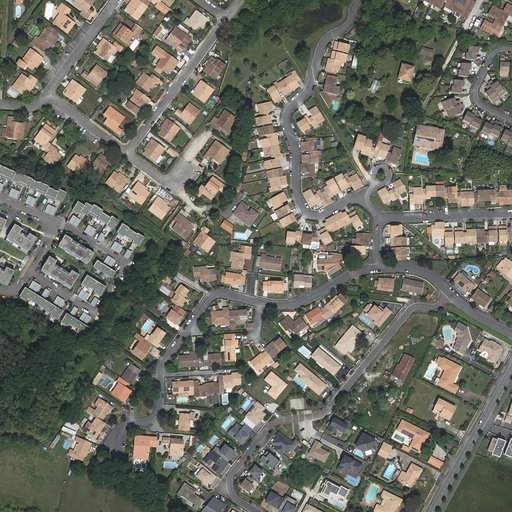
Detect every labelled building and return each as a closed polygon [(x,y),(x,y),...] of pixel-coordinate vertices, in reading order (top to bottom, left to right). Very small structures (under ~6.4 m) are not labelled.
[(88,9),(94,0),(75,0),(73,3),(83,10),(89,15),(92,12),(88,9)] [(138,19),(146,7),(137,0),(132,0),(125,10),(138,19)] [(153,0),(158,3),(155,7),(161,11),(166,14),(167,15),(171,10),(160,1),(160,0),(153,0)] [(470,17),(478,2),(474,0),(469,0),(467,5),(461,1),(461,0),(450,0),(448,6),(470,17)] [(56,24),(68,33),(75,23),(66,16),(69,13),(72,10),(62,3),(57,10),(61,13),(58,16),(60,17),(56,24)] [(506,12),(495,6),(491,14),(500,19),(498,22),(505,25),(511,14),(506,12)] [(80,14),(87,19),(89,15),(83,10),(80,14)] [(157,16),(162,20),(166,14),(161,11),(157,16)] [(204,26),(206,24),(208,20),(196,11),(187,23),(198,31),(201,27),(202,25),(204,26)] [(496,25),(487,20),(483,28),(499,36),(505,25),(498,22),(496,25)] [(137,36),(142,29),(136,24),(131,31),(121,24),(113,33),(130,45),(132,42),(130,40),(134,35),(137,36)] [(59,33),(49,25),(46,29),(57,37),(59,33)] [(172,45),(181,51),(183,48),(179,44),(181,41),(187,45),(192,39),(186,35),(176,27),(168,39),(174,43),(172,45)] [(34,45),(45,53),(54,40),(56,42),(58,38),(57,37),(46,29),(34,45)] [(103,43),(99,49),(96,52),(111,63),(116,57),(112,54),(116,49),(120,52),(123,48),(115,42),(112,45),(103,39),(101,42),(103,43)] [(348,46),(335,43),(333,51),(347,54),(348,46)] [(476,60),(476,54),(478,54),(479,47),(469,46),(469,53),(467,53),(466,59),(476,60)] [(433,50),(422,47),(420,53),(432,56),(433,50)] [(39,60),(41,62),(43,59),(31,49),(22,61),(20,60),(16,64),(23,69),(26,65),(32,69),(39,60)] [(330,60),(341,62),(344,63),(346,55),(332,52),(330,60)] [(178,62),(166,53),(157,65),(168,73),(174,64),(176,65),(178,62)] [(352,67),(359,69),(362,55),(355,53),(352,67)] [(225,66),(218,60),(217,61),(211,57),(209,61),(211,62),(207,67),(204,71),(215,79),(225,66)] [(338,71),(341,62),(330,60),(328,59),(325,72),(326,73),(335,75),(336,70),(338,71)] [(508,74),(509,63),(505,63),(505,59),(501,59),(500,74),(508,74)] [(469,77),(469,70),(471,70),(472,64),(462,63),(461,70),(460,70),(459,76),(469,77)] [(399,78),(410,81),(414,67),(403,64),(399,78)] [(97,65),(90,75),(85,71),(82,75),(97,86),(107,72),(97,65)] [(292,75),(283,79),(290,91),(298,86),(297,83),(299,82),(294,72),(291,73),(292,75)] [(148,90),(150,87),(154,81),(156,83),(158,79),(152,75),(150,78),(144,73),(137,82),(148,90)] [(334,79),(335,75),(326,73),(325,77),(327,77),(326,81),(325,85),(334,88),(336,79),(334,79)] [(24,95),(28,89),(30,90),(38,80),(31,75),(28,79),(22,74),(13,87),(24,95)] [(290,91),(283,79),(275,84),(275,82),(272,84),(272,86),(277,94),(281,92),(282,95),(290,91)] [(72,85),(68,90),(65,94),(76,102),(85,90),(73,80),(70,84),(72,85)] [(374,80),(370,88),(377,91),(381,82),(374,80)] [(201,81),(198,84),(200,85),(193,94),(204,102),(213,90),(201,81)] [(506,92),(497,82),(494,84),(492,81),(488,83),(489,85),(486,87),(489,90),(485,93),(493,104),(500,99),(499,98),(506,92)] [(338,88),(334,88),(325,85),(323,94),(336,97),(338,88)] [(280,99),(277,94),(272,86),(266,89),(273,103),(280,99)] [(137,89),(134,93),(135,94),(126,106),(137,114),(143,106),(145,107),(150,99),(137,89)] [(461,112),(460,108),(464,107),(463,103),(461,104),(459,100),(456,101),(454,97),(441,101),(444,109),(446,109),(448,117),(461,112)] [(259,113),(266,111),(271,110),(269,101),(257,104),(259,113)] [(198,110),(190,104),(182,113),(178,110),(175,113),(190,124),(195,117),(193,116),(198,110)] [(117,127),(124,117),(110,107),(104,115),(108,118),(106,121),(112,126),(111,128),(119,134),(122,130),(117,127)] [(308,120),(310,123),(314,129),(317,127),(316,125),(323,121),(315,108),(308,112),(310,115),(311,118),(308,120)] [(477,130),(482,120),(478,119),(479,115),(476,113),(476,111),(473,109),(471,113),(467,111),(462,121),(470,125),(469,127),(477,130)] [(238,120),(225,110),(213,127),(216,129),(219,125),(229,132),(238,120)] [(267,114),(258,116),(255,117),(257,125),(270,122),(269,114),(267,114)] [(307,125),(310,123),(308,120),(307,117),(305,114),(302,116),(303,118),(299,120),(295,123),(300,132),(308,127),(307,125)] [(13,117),(9,117),(7,129),(6,137),(22,139),(23,131),(28,132),(28,130),(24,130),(24,125),(16,124),(17,122),(13,122),(13,117)] [(167,119),(164,122),(166,124),(159,133),(170,141),(180,129),(167,119)] [(497,138),(501,128),(497,126),(499,122),(495,120),(494,122),(491,120),(489,124),(485,122),(480,132),(488,136),(489,134),(497,138)] [(417,125),(415,136),(420,138),(420,143),(434,146),(434,149),(441,150),(445,127),(437,126),(437,129),(424,127),(424,123),(418,122),(417,125)] [(42,148),(46,150),(50,144),(47,142),(55,131),(46,124),(40,132),(41,134),(36,140),(44,146),(42,148)] [(265,134),(273,133),(271,124),(257,127),(259,135),(265,134)] [(511,147),(511,128),(510,128),(509,131),(505,129),(500,139),(508,143),(507,145),(511,147)] [(273,136),(265,138),(260,139),(262,148),(275,145),(273,136)] [(299,150),(307,149),(312,149),(311,140),(314,140),(313,136),(303,136),(303,140),(299,140),(299,150)] [(360,152),(364,139),(356,136),(352,149),(360,152)] [(420,138),(415,136),(413,145),(434,149),(434,146),(420,143),(420,138)] [(144,153),(158,163),(163,157),(160,155),(165,149),(152,139),(149,142),(151,144),(144,153)] [(373,142),(364,139),(360,152),(360,154),(368,157),(368,159),(372,160),(374,152),(375,150),(371,149),(373,142)] [(210,156),(220,163),(229,151),(216,141),(204,157),(207,160),(210,156)] [(377,143),(375,150),(374,152),(379,153),(378,157),(387,159),(388,154),(390,147),(381,144),(382,142),(378,141),(377,143)] [(53,166),(61,155),(58,152),(53,148),(54,147),(50,144),(46,150),(49,153),(44,159),(53,166)] [(277,154),(275,145),(262,148),(264,157),(271,155),(277,154)] [(312,149),(307,149),(307,153),(301,153),(302,163),(312,162),(316,162),(316,152),(318,152),(318,148),(312,149)] [(390,162),(394,163),(401,150),(394,148),(392,155),(388,154),(387,159),(385,164),(389,165),(390,162)] [(401,150),(394,163),(398,165),(402,151),(401,150)] [(239,159),(247,161),(248,154),(238,152),(238,156),(240,156),(239,159)] [(93,165),(90,162),(85,169),(88,171),(90,169),(97,175),(101,168),(103,170),(110,161),(101,154),(93,165)] [(82,166),(85,169),(90,162),(81,156),(80,158),(76,155),(73,159),(75,160),(69,167),(77,173),(82,166)] [(278,158),(271,160),(265,161),(266,168),(280,165),(278,158)] [(312,171),(312,162),(302,163),(300,163),(300,172),(305,171),(307,171),(307,176),(315,175),(315,171),(312,171)] [(0,176),(12,182),(12,181),(44,195),(44,196),(54,201),(55,200),(62,203),(66,193),(58,190),(57,192),(48,188),(49,187),(38,182),(38,183),(32,180),(32,179),(22,175),(0,165),(0,176)] [(270,178),(282,175),(280,168),(267,171),(268,178),(270,178)] [(128,179),(125,177),(124,178),(114,172),(106,183),(119,192),(128,179)] [(348,186),(343,177),(341,173),(334,177),(341,190),(348,186)] [(348,179),(352,186),(354,190),(362,185),(356,174),(348,179)] [(283,175),(282,175),(270,178),(272,188),(279,186),(286,185),(283,175)] [(346,175),(343,177),(348,186),(349,188),(352,186),(348,179),(346,175)] [(214,190),(216,192),(218,188),(222,191),(225,187),(222,184),(213,177),(204,188),(201,186),(197,192),(201,194),(202,192),(209,197),(214,190)] [(327,185),(332,195),(339,191),(332,178),(325,182),(327,185)] [(396,189),(392,191),(396,199),(400,197),(398,195),(406,190),(400,179),(392,183),(394,187),(396,189)] [(141,204),(149,193),(146,190),(140,186),(142,184),(138,182),(129,195),(141,204)] [(323,187),(325,191),(329,198),(333,196),(332,195),(327,185),(323,187)] [(442,186),(433,187),(434,196),(439,196),(443,196),(443,198),(447,198),(446,188),(442,188),(442,186)] [(446,187),(446,188),(447,198),(447,203),(455,202),(455,193),(455,186),(446,187)] [(378,191),(384,202),(392,198),(393,200),(396,199),(392,191),(389,193),(388,191),(386,187),(378,191)] [(424,189),(421,189),(421,199),(424,199),(424,196),(428,196),(434,196),(433,187),(424,187),(424,189)] [(19,192),(11,188),(8,196),(16,200),(19,192)] [(412,194),(413,204),(422,204),(421,199),(421,189),(421,188),(412,188),(412,194)] [(322,202),(318,195),(316,192),(313,194),(310,189),(303,194),(310,207),(318,203),(318,204),(322,202)] [(502,190),(502,202),(502,203),(511,203),(511,190),(502,190)] [(244,194),(241,192),(240,191),(235,198),(239,201),(244,194)] [(271,198),(276,206),(272,208),(273,211),(274,211),(283,205),(282,202),(287,199),(283,191),(271,198)] [(325,191),(318,195),(322,202),(324,206),(332,202),(329,198),(325,191)] [(477,201),(481,201),(486,200),(485,191),(476,191),(476,194),(473,194),(473,203),(477,203),(477,201)] [(494,191),(485,191),(486,200),(490,200),(494,200),(494,202),(499,202),(498,193),(494,193),(494,191)] [(469,203),(468,192),(459,193),(460,203),(460,205),(469,205),(469,203)] [(36,199),(28,196),(24,203),(33,207),(36,199)] [(170,208),(166,205),(161,201),(162,199),(159,197),(149,210),(162,219),(170,208)] [(84,206),(77,202),(72,211),(78,215),(80,212),(87,216),(88,213),(106,225),(105,226),(112,230),(118,221),(111,217),(110,218),(101,213),(102,211),(93,205),(92,207),(85,203),(84,206)] [(239,207),(237,211),(234,214),(236,216),(238,217),(240,217),(245,221),(246,223),(250,226),(258,214),(251,209),(249,212),(245,210),(248,206),(242,202),(239,207)] [(55,208),(47,204),(44,212),(52,216),(55,208)] [(290,211),(286,204),(283,205),(274,211),(278,218),(290,211)] [(291,212),(278,220),(282,227),(295,220),(291,212)] [(340,214),(340,213),(339,212),(332,216),(338,227),(345,223),(340,214)] [(344,212),(340,214),(345,223),(349,221),(346,216),(344,212)] [(353,212),(346,216),(349,221),(353,228),(360,224),(353,212)] [(80,220),(72,215),(68,223),(76,227),(80,220)] [(338,227),(332,216),(324,221),(325,223),(329,231),(338,227)] [(0,233),(0,234),(0,238),(4,241),(7,237),(28,250),(29,250),(36,238),(29,233),(26,238),(19,234),(22,229),(14,224),(12,229),(4,226),(6,221),(0,217),(0,233)] [(191,222),(184,218),(181,235),(185,238),(193,227),(189,225),(191,222)] [(234,226),(229,222),(225,227),(232,232),(234,226)] [(321,225),(322,228),(326,234),(329,231),(325,223),(321,225)] [(434,226),(434,236),(443,235),(443,230),(443,229),(443,224),(443,223),(434,223),(434,224),(434,226)] [(128,228),(122,224),(116,233),(123,237),(124,235),(132,241),(131,243),(138,247),(144,238),(137,233),(136,234),(128,229),(128,228)] [(390,234),(401,233),(400,224),(387,225),(388,234),(390,234)] [(96,230),(88,225),(84,232),(91,237),(96,230)] [(207,252),(215,242),(205,235),(208,230),(205,227),(194,242),(207,252)] [(487,232),(488,242),(495,242),(495,227),(492,227),(489,227),(490,228),(487,228),(487,232)] [(503,228),(503,227),(500,227),(497,227),(498,241),(506,241),(506,239),(506,228),(503,228)] [(326,234),(322,228),(315,232),(322,245),(330,241),(326,234)] [(446,230),(443,230),(443,235),(444,243),(452,243),(451,228),(448,228),(446,228),(446,230)] [(459,230),(459,228),(457,228),(453,228),(454,243),(462,243),(462,233),(461,229),(459,230)] [(483,229),(474,230),(475,242),(484,242),(483,232),(483,229)] [(475,242),(474,230),(465,230),(465,233),(466,243),(475,242)] [(294,232),(290,232),(285,231),(284,241),(293,242),(293,240),(297,240),(298,231),(294,231),(294,232)] [(301,231),(298,231),(297,240),(301,241),(300,243),(308,244),(309,234),(305,233),(301,233),(301,231)] [(105,236),(101,233),(96,240),(100,243),(105,236)] [(369,233),(355,233),(356,242),(366,242),(369,242),(369,233)] [(71,239),(64,235),(58,244),(58,245),(87,263),(88,263),(94,253),(86,249),(85,251),(70,241),(71,239)] [(7,237),(4,241),(26,254),(28,250),(7,237)] [(405,237),(401,237),(392,238),(391,240),(390,240),(390,243),(390,246),(405,245),(405,237)] [(122,246),(114,242),(110,249),(118,253),(122,246)] [(58,245),(57,246),(86,264),(87,263),(58,245)] [(349,246),(349,254),(363,254),(362,246),(356,246),(349,246)] [(392,254),(392,256),(406,256),(405,247),(390,248),(390,251),(390,254),(392,254)] [(131,252),(127,250),(123,257),(127,259),(131,252)] [(234,261),(232,270),(243,271),(244,260),(245,255),(235,253),(234,261)] [(207,260),(199,255),(195,262),(192,261),(189,267),(188,266),(185,271),(193,275),(195,271),(200,273),(207,260)] [(272,267),(279,268),(280,259),(264,257),(264,256),(260,255),(259,260),(258,266),(263,267),(263,268),(272,269),(272,267)] [(115,260),(107,256),(103,263),(110,267),(115,260)] [(16,265),(0,257),(0,264),(14,271),(16,265)] [(56,261),(49,257),(41,269),(71,287),(79,275),(71,270),(68,275),(53,266),(56,261)] [(337,260),(327,259),(317,261),(318,271),(323,270),(327,270),(328,271),(330,274),(340,268),(338,264),(337,260)] [(115,272),(96,260),(92,267),(111,279),(115,272)] [(511,266),(511,268),(504,263),(501,261),(496,268),(499,271),(499,272),(510,280),(511,277),(511,266)] [(14,271),(0,264),(0,280),(7,284),(8,284),(14,271)] [(41,269),(40,271),(69,289),(71,287),(41,269)] [(172,277),(166,274),(162,281),(167,284),(172,277)] [(235,286),(239,286),(240,275),(225,274),(224,284),(235,285),(235,286)] [(310,287),(311,279),(304,278),(304,275),(293,274),(292,286),(298,287),(298,284),(303,284),(302,287),(310,287)] [(466,291),(469,294),(474,287),(459,274),(452,282),(465,293),(466,291)] [(106,287),(86,275),(80,284),(87,289),(88,287),(94,291),(93,292),(100,296),(106,287)] [(393,279),(377,278),(376,289),(393,290),(393,279)] [(40,286),(32,281),(28,288),(36,293),(40,286)] [(421,293),(422,284),(403,281),(401,289),(421,293)] [(268,291),(275,291),(278,291),(282,291),(282,282),(268,282),(268,283),(263,282),(263,290),(267,290),(268,291)] [(173,300),(172,302),(175,304),(179,307),(184,298),(182,297),(181,296),(183,294),(184,295),(187,290),(179,285),(174,292),(176,293),(172,299),(173,300)] [(62,311),(24,287),(19,296),(26,301),(27,298),(45,309),(44,310),(51,314),(50,316),(56,320),(62,311)] [(49,291),(45,289),(41,296),(45,298),(49,291)] [(89,294),(81,289),(77,297),(84,301),(89,294)] [(490,299),(476,290),(471,297),(474,299),(473,301),(483,308),(490,299)] [(340,295),(337,298),(344,304),(347,301),(340,295)] [(64,301),(57,296),(52,303),(60,308),(64,301)] [(98,300),(94,297),(89,304),(93,307),(98,300)] [(329,313),(332,316),(338,309),(344,304),(337,298),(336,297),(324,308),(329,313)] [(179,307),(175,304),(166,317),(176,324),(178,320),(177,319),(180,315),(181,316),(184,310),(180,308),(179,307)] [(369,309),(364,305),(361,309),(365,313),(367,315),(368,313),(374,318),(371,321),(370,322),(375,327),(388,312),(383,308),(380,311),(375,307),(374,308),(371,306),(369,309)] [(78,309),(74,307),(69,314),(73,316),(78,309)] [(324,317),(319,311),(317,308),(306,317),(312,326),(323,317),(324,317)] [(324,317),(329,313),(324,308),(319,311),(324,317)] [(222,312),(219,312),(219,314),(215,314),(215,313),(211,313),(212,325),(220,324),(228,323),(227,309),(222,309),(222,312)] [(332,316),(335,319),(342,312),(338,309),(332,316)] [(234,321),(247,320),(246,310),(228,312),(229,322),(229,327),(234,327),(234,321)] [(90,317),(83,312),(78,319),(86,324),(90,317)] [(88,327),(66,313),(60,322),(67,327),(68,324),(77,329),(75,332),(82,336),(88,327)] [(294,336),(306,326),(299,318),(293,323),(291,325),(286,318),(279,324),(286,334),(289,331),(294,336)] [(469,342),(471,343),(472,342),(467,329),(458,325),(454,333),(458,335),(462,337),(461,339),(461,341),(460,345),(456,346),(454,351),(465,357),(469,350),(468,350),(469,346),(468,345),(469,342)] [(155,326),(146,340),(150,342),(156,347),(158,343),(157,342),(159,339),(157,339),(158,337),(160,338),(164,332),(155,326)] [(334,350),(341,355),(358,335),(350,329),(334,350)] [(140,336),(136,333),(134,336),(140,340),(132,352),(141,358),(146,351),(145,350),(150,342),(146,340),(140,336)] [(358,335),(341,355),(343,357),(360,336),(358,335)] [(439,341),(434,338),(431,345),(440,351),(444,343),(439,340),(439,341)] [(489,352),(488,354),(488,356),(487,359),(496,364),(503,352),(501,348),(489,341),(488,342),(484,340),(479,351),(483,353),(484,352),(485,350),(489,352)] [(229,342),(224,342),(225,362),(234,362),(233,349),(233,346),(236,346),(236,342),(236,341),(233,341),(233,343),(230,343),(230,341),(229,342)] [(265,352),(269,358),(281,348),(275,341),(270,345),(269,343),(262,349),(265,352)] [(314,348),(309,354),(312,356),(313,355),(317,359),(316,364),(329,375),(336,367),(328,360),(328,361),(325,359),(326,358),(314,348)] [(178,366),(197,366),(197,355),(197,351),(193,351),(193,355),(188,355),(177,355),(178,366)] [(255,372),(271,360),(269,358),(265,352),(261,355),(261,354),(248,363),(255,372)] [(309,354),(307,356),(316,364),(317,359),(313,355),(312,356),(309,354)] [(220,365),(219,355),(205,355),(206,361),(202,362),(202,366),(220,365)] [(398,372),(396,379),(404,382),(414,362),(405,357),(397,372),(398,372)] [(443,381),(441,387),(455,394),(459,387),(453,383),(461,368),(445,359),(445,360),(441,367),(441,369),(445,371),(440,380),(443,381)] [(131,362),(120,377),(126,381),(129,383),(139,368),(131,362)] [(311,378),(295,365),(291,370),(294,373),(295,372),(299,375),(297,378),(307,385),(305,387),(308,389),(307,390),(314,395),(318,389),(319,390),(322,386),(314,380),(313,381),(310,379),(311,378)] [(294,380),(307,390),(308,389),(305,387),(307,385),(297,378),(299,375),(295,372),(294,373),(291,370),(289,372),(296,377),(294,380)] [(221,377),(217,377),(217,383),(218,391),(222,391),(222,389),(232,389),(232,385),(240,385),(239,373),(231,374),(231,375),(231,377),(229,377),(229,375),(221,376),(221,377)] [(120,377),(118,376),(116,380),(118,382),(111,392),(120,398),(123,394),(126,396),(130,390),(123,385),(126,381),(120,377)] [(187,388),(192,388),(192,381),(187,381),(171,382),(172,393),(187,392),(187,388)] [(193,395),(193,396),(206,396),(205,393),(212,393),(218,393),(218,391),(217,383),(212,383),(203,383),(204,386),(201,386),(197,386),(197,381),(192,381),(192,388),(193,395)] [(440,414),(449,418),(455,407),(439,400),(433,412),(439,415),(440,414)] [(100,419),(105,413),(108,408),(100,402),(97,401),(93,407),(96,408),(93,412),(92,413),(100,419)] [(254,422),(257,419),(258,419),(261,416),(258,414),(261,409),(253,404),(250,408),(252,409),(247,415),(245,414),(242,419),(253,427),(255,424),(254,422)] [(177,422),(177,429),(188,431),(189,420),(192,420),(193,413),(188,413),(188,415),(180,414),(179,422),(177,422)] [(104,422),(95,416),(84,432),(92,438),(97,430),(99,431),(104,422)] [(226,430),(233,422),(228,418),(221,426),(226,430)] [(340,433),(346,422),(343,421),(340,425),(330,420),(324,432),(330,435),(333,430),(340,433)] [(429,435),(403,421),(398,431),(415,439),(411,446),(421,451),(429,435)] [(245,438),(244,437),(248,431),(242,426),(239,430),(233,426),(229,431),(232,432),(228,437),(239,446),(245,438)] [(63,427),(61,430),(74,435),(76,432),(63,427)] [(79,437),(75,435),(74,439),(77,441),(73,450),(69,449),(66,454),(70,455),(80,460),(83,454),(82,454),(85,447),(87,448),(89,444),(90,441),(79,437)] [(192,446),(200,436),(188,435),(187,445),(192,446)] [(283,455),(291,445),(277,435),(269,444),(273,447),(270,451),(277,457),(280,453),(283,455)] [(148,445),(155,445),(155,438),(134,436),(133,442),(136,442),(135,456),(147,457),(148,445)] [(371,451),(375,443),(362,436),(356,449),(364,453),(371,451)] [(180,457),(182,440),(162,438),(162,443),(169,443),(168,456),(180,457)] [(497,440),(492,439),(488,450),(493,451),(497,452),(496,455),(500,457),(506,441),(501,439),(500,442),(497,440)] [(136,442),(133,442),(132,458),(146,459),(147,457),(135,456),(136,442)] [(320,463),(325,454),(315,449),(318,445),(313,442),(306,455),(320,463)] [(392,446),(384,442),(378,454),(386,458),(392,446)] [(205,457),(210,450),(201,443),(196,449),(205,457)] [(230,457),(232,454),(222,446),(218,452),(213,449),(210,453),(224,464),(227,460),(226,460),(229,456),(230,457)] [(215,477),(225,465),(224,464),(210,453),(209,452),(200,464),(206,468),(208,465),(212,468),(209,472),(215,477)] [(277,463),(264,453),(262,456),(264,458),(263,459),(260,457),(257,461),(263,466),(264,465),(267,467),(266,468),(269,471),(272,467),(273,468),(277,463)] [(356,475),(360,467),(343,458),(340,463),(341,463),(339,467),(338,466),(336,471),(345,476),(347,472),(350,472),(356,475)] [(446,464),(434,458),(432,464),(443,469),(446,464)] [(206,488),(214,478),(199,466),(197,469),(200,472),(195,478),(202,483),(201,484),(206,488)] [(255,480),(260,473),(252,466),(246,474),(251,477),(249,480),(251,481),(255,485),(257,482),(255,480)] [(405,479),(402,487),(415,492),(419,480),(422,481),(425,473),(414,469),(409,480),(405,479)] [(251,487),(248,485),(251,481),(249,480),(246,477),(238,487),(246,493),(251,487)] [(336,488),(322,481),(320,485),(321,486),(317,495),(325,499),(328,493),(332,496),(333,494),(341,498),(345,491),(337,487),(336,488)] [(393,511),(397,504),(398,505),(401,498),(382,491),(380,497),(386,500),(383,507),(377,504),(374,511),(375,511),(393,511)] [(276,509),(281,499),(277,497),(271,494),(269,493),(264,503),(276,509)] [(290,510),(294,501),(283,496),(281,499),(276,509),(276,510),(280,511),(291,511),(292,511),(290,510)] [(218,511),(220,510),(222,511),(225,507),(215,500),(214,502),(211,500),(201,511),(218,511)]
